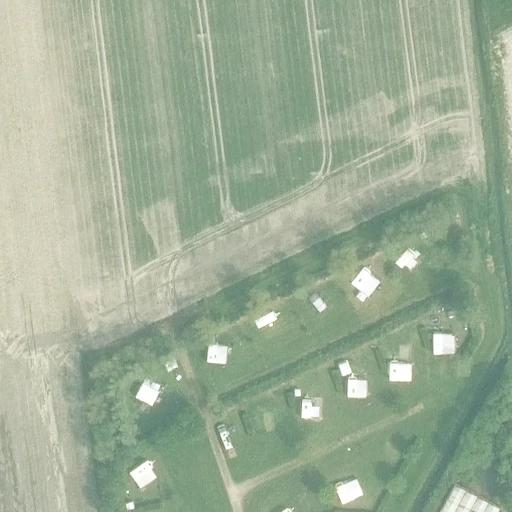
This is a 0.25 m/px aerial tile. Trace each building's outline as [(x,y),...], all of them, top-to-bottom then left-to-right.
[(459,315),(437,315),(437,342),(459,342),(459,315)] [(229,341),(231,325),(212,323),(211,339),(229,341)] [(393,336),(394,362),(409,362),(408,336),(393,336)] [(370,362),(351,361),(350,380),(369,382),(370,362)] [(143,369),(136,389),(155,396),(162,376),(143,369)] [(303,382),(302,410),(322,411),(323,382),(303,382)] [(135,455),(146,472),(162,462),(152,445),(135,455)] [(342,486),(361,480),(354,460),(335,466),(342,486)] [(454,485),(439,511),(497,511),(499,509),(464,490),(454,485)] [(140,511),(162,511),(158,501),(139,508),(140,511)]
